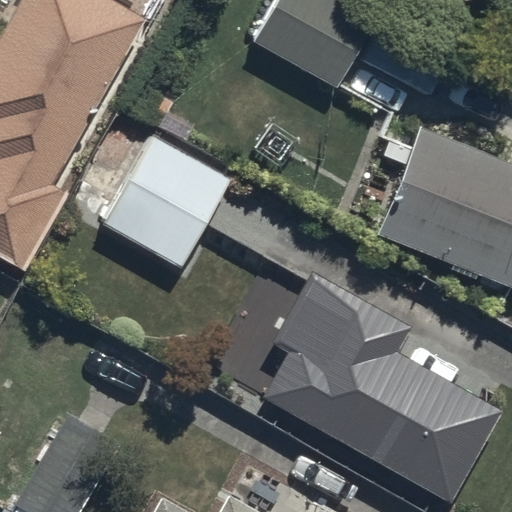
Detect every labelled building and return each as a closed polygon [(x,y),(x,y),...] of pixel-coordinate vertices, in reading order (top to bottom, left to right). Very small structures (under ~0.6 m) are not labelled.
[(49,185),(140,22),(100,0),(19,0),(0,34),(0,257),(23,270),(66,195),(49,185)] [(373,15),(345,0),(274,0),(251,44),(335,88),(373,15)] [(511,167),(414,130),(376,237),(511,289),(511,167)] [(177,271),(228,180),(152,138),(101,229),(177,271)] [(287,349),(258,400),(329,441),(326,447),(353,462),(357,454),(445,505),(498,412),(396,353),(407,333),(311,278),(275,342),(287,349)] [(78,511),(117,451),(66,420),(13,506),(22,511),(78,511)] [(332,511),(315,503),(309,511),(241,511),(220,501),(213,511),(179,511),(155,499),(147,511),(332,511)]
